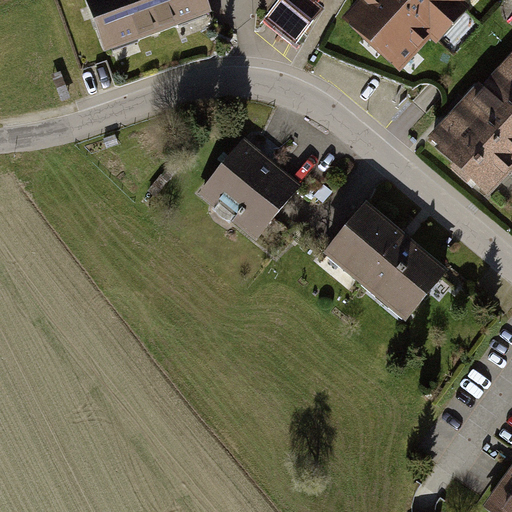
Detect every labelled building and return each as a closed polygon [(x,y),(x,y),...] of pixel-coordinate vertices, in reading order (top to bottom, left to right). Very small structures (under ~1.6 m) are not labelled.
[(213,0),(88,0),(115,67),(223,26),(213,0)] [(313,0),(300,0),(273,24),(307,63),(342,33),(313,0)] [(355,0),(341,16),(402,73),(470,0),(355,0)] [(511,71),(442,150),(506,206),(511,199),(511,71)] [(257,146),(211,200),(267,247),(313,193),(257,146)] [(340,257),(418,324),(457,279),(379,212),(340,257)] [(511,511),(511,473),(498,493),(506,500),(497,511),(511,511)]
